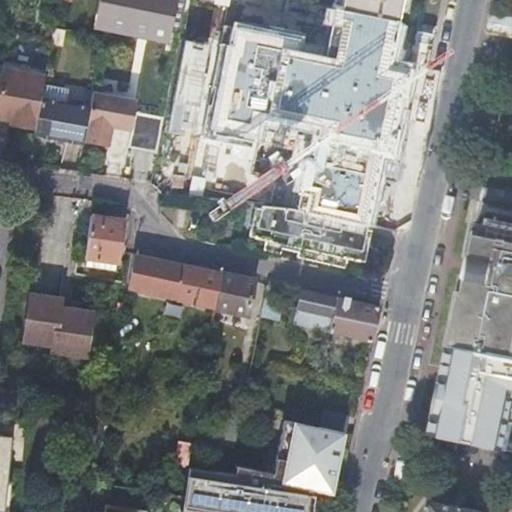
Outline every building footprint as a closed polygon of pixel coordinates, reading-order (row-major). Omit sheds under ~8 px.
[(171,29),(177,0),(108,0),(107,8),(110,9),(106,28),(165,40),(167,33),(170,34),(171,29)] [(186,4),(186,0),(177,0),(171,29),(180,31),(186,4)] [(186,0),(186,4),(215,10),(216,0),(186,0)] [(299,17),(302,1),(296,0),(268,0),(267,10),(285,14),(282,36),(284,40),(286,40),(282,58),(290,59),(293,42),(299,17)] [(341,0),(339,9),(397,21),(401,0),(341,0)] [(511,17),(492,15),(488,33),(511,36),(511,17)] [(285,82),(284,86),(279,107),(304,112),(311,81),(313,81),(320,47),(293,42),(290,59),(285,82)] [(45,77),(46,69),(5,62),(4,63),(3,69),(45,77)] [(212,67),(206,92),(279,107),(284,86),(285,82),(212,67)] [(45,77),(3,69),(2,73),(0,85),(0,117),(11,120),(10,125),(35,130),(40,99),(45,77)] [(186,88),(165,197),(262,206),(295,208),(366,225),(395,232),(400,208),(379,203),(329,189),(264,175),(270,144),(289,148),(291,140),(298,142),(304,112),(279,107),(205,92),(186,88)] [(83,146),(89,108),(40,99),(35,130),(33,136),(83,146)] [(141,151),(148,117),(135,114),(128,148),(141,151)] [(141,151),(157,154),(164,120),(148,117),(141,151)] [(415,135),(370,125),(363,160),(368,161),(384,165),(408,169),(415,135)] [(384,165),(368,161),(367,168),(382,172),(384,165)] [(123,220),(125,205),(111,203),(108,218),(123,220)] [(295,208),(262,206),(254,238),(265,241),(265,245),(345,264),(346,259),(358,262),(366,225),(295,208)] [(117,268),(123,220),(108,218),(91,215),(83,261),(91,263),(91,267),(97,268),(98,265),(117,268)] [(467,278),(465,288),(511,295),(511,226),(497,223),(498,217),(479,222),(472,255),(473,256),(469,279),(467,278)] [(472,255),(479,222),(476,223),(471,255),(472,255)] [(220,272),(133,252),(128,289),(214,308),(220,272)] [(220,272),(214,308),(248,315),(253,280),(220,272)] [(267,286),(261,318),(277,322),(284,287),(267,286)] [(511,295),(465,288),(453,347),(500,355),(511,357),(511,295)] [(293,325),(372,344),(379,308),(300,290),(293,325)] [(55,300),(26,294),(19,339),(51,345),(50,351),(80,355),(86,313),(54,307),(55,300)] [(511,357),(453,347),(432,437),(509,453),(511,439),(511,357)] [(63,411),(101,418),(102,412),(104,401),(65,395),(63,411)] [(104,401),(102,412),(110,413),(111,402),(104,401)] [(343,432),(343,434),(346,435),(349,419),(323,413),(320,428),(343,432)] [(197,420),(194,436),(235,449),(240,422),(224,418),(222,428),(197,420)] [(289,422),(284,421),(273,474),(235,466),(235,467),(236,467),(235,475),(189,468),(187,486),(185,486),(184,496),(181,511),(198,511),(199,510),(207,511),(306,511),(309,494),(306,493),(308,488),(331,492),(343,434),(343,432),(320,428),(289,422)] [(190,444),(180,442),(177,462),(187,464),(190,444)] [(1,508),(0,508),(0,511),(7,511),(10,479),(4,478),(1,508)]
